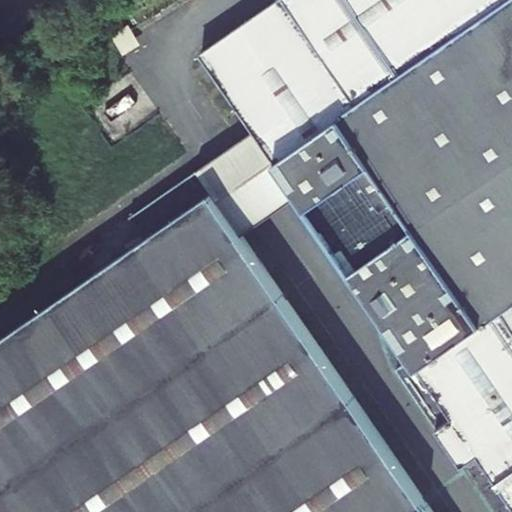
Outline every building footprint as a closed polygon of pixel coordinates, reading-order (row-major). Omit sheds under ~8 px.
[(511,0),(296,0),(262,24),(205,63),(281,173),(304,206),(460,431),(485,467),(511,506),(511,0)] [(247,245),(304,206),(281,173),(224,212),(247,245)] [(432,511),(275,286),(247,245),(224,212),(202,181),(136,227),(149,247),(82,294),(0,350),(0,511),(432,511)] [(149,247),(136,227),(68,274),(82,294),(149,247)] [(485,467),(460,431),(444,442),(469,478),(485,467)]
